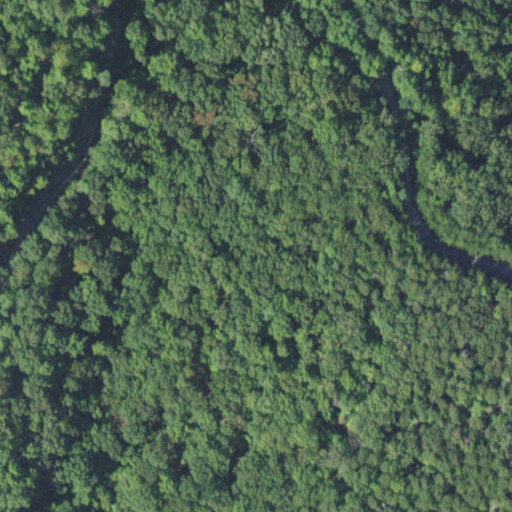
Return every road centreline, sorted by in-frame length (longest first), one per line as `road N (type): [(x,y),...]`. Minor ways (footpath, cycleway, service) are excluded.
road 1 (residential): [(119,0),(70,158),(0,250),(31,499),(55,489),(76,511)]
road 2 (residential): [(511,277),(424,246),(407,211),(393,122),(341,0)]
